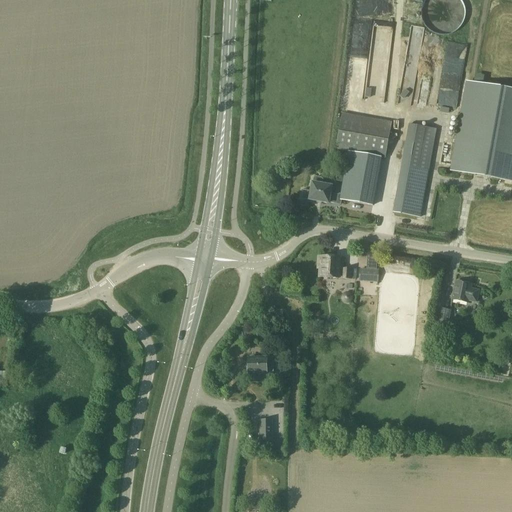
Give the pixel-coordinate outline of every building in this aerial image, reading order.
[(421,0),(430,29),(466,19),(460,0),(421,0)] [(410,105),(423,28),(414,27),(406,71),(412,72),(411,79),(404,78),(399,103),(410,105)] [(450,105),(455,106),(466,44),(449,41),(436,109),(449,112),(450,105)] [(511,90),(468,83),(452,171),(511,182),(511,90)] [(335,149),(349,152),(381,158),(385,159),(392,123),(342,114),(335,149)] [(422,137),(407,134),(399,178),(415,181),(422,137)] [(329,204),(329,203),(340,205),(341,196),(342,195),(340,194),(340,196),(331,194),(332,187),(323,185),(323,180),(322,178),(317,177),(314,178),(313,183),(312,183),(311,192),(304,190),(302,199),(309,200),(329,204)] [(380,191),(344,184),(342,195),(341,196),(378,203),(380,191)] [(396,199),(393,213),(419,218),(422,204),(396,199)] [(366,269),(360,268),(359,281),(378,282),(379,270),(376,270),(377,256),(367,255),(366,269)] [(320,269),(319,277),(338,278),(340,258),(318,257),(318,269),(320,269)] [(343,269),(342,278),(356,279),(357,269),(343,269)] [(453,300),(469,303),(469,301),(477,302),(479,291),(472,290),(473,284),(456,281),(453,300)] [(434,328),(447,330),(451,310),(438,308),(434,328)] [(267,375),(267,374),(274,374),(274,363),(267,363),(267,358),(249,358),(249,375),(250,375),(250,381),(258,381),(258,375),(267,375)] [(260,420),(260,441),(272,440),(272,419),(260,420)]
